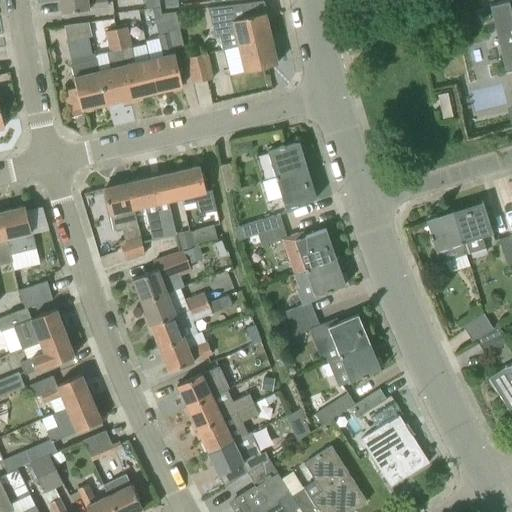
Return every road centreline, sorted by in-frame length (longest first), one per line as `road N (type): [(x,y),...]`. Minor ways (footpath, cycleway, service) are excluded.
road 1 (residential): [(46,161),(133,408),(180,511)]
road 2 (residential): [(489,482),(428,368),(356,200)]
road 3 (residential): [(46,161),(320,102)]
road 4 (residential): [(17,0),(46,161)]
road 5 (residential): [(356,200),(511,151)]
